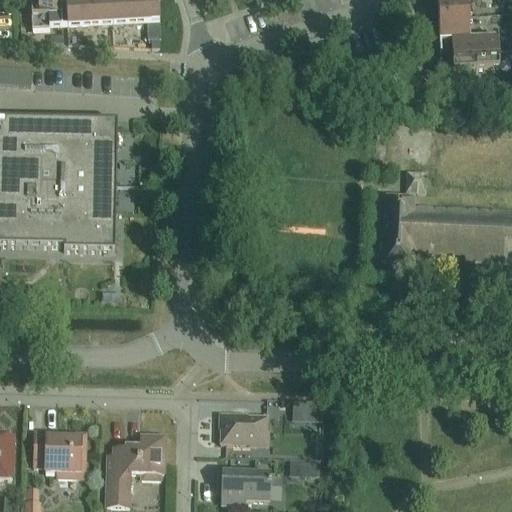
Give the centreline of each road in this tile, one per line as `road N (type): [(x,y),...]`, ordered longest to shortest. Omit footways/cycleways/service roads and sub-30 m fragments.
road 1 (tertiary): [(511,368),(213,359),(181,335)]
road 2 (residential): [(181,335),(196,72),(207,59)]
road 3 (tertiary): [(181,335),(108,357),(0,353)]
road 4 (residential): [(0,400),(175,406)]
road 5 (residential): [(207,59),(369,0)]
